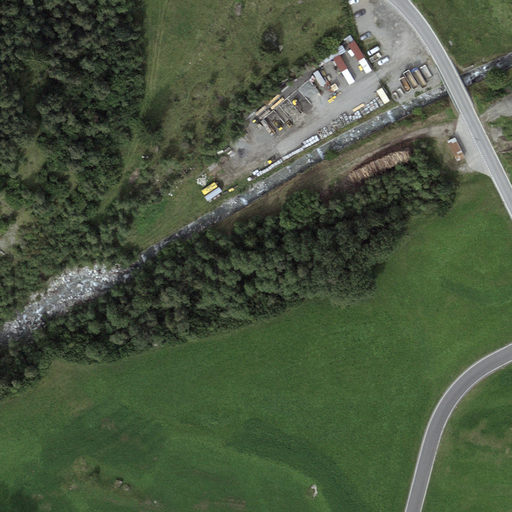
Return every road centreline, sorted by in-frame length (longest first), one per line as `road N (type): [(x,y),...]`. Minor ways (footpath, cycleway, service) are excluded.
road 1 (tertiary): [(511,201),(431,41),(398,0)]
road 2 (unclassified): [(511,352),(456,390),(432,435),(412,511)]
road 3 (track): [(355,159),(404,137),(473,123)]
